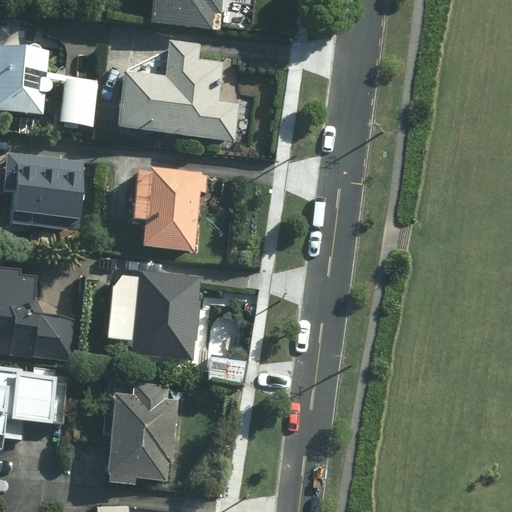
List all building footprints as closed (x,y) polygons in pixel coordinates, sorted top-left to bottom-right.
[(153,0),(152,27),(219,31),(220,0),(153,0)] [(119,76),(115,134),(233,143),(236,104),(218,102),(220,66),(198,65),(199,50),(167,47),(164,79),(119,76)] [(0,117),(42,119),(45,56),(0,53),(0,117)] [(96,82),(61,78),(56,125),(91,129),(96,82)] [(81,167),(10,164),(7,229),(79,232),(81,167)] [(204,193),(204,174),(146,171),(145,181),(127,180),(126,223),(142,223),(141,254),(192,256),(195,192),(204,193)] [(196,276),(119,273),(106,289),(104,343),(130,344),(129,364),(193,366),(196,276)] [(0,358),(70,362),(72,320),(49,318),(50,312),(32,311),(33,286),(0,284),(0,358)] [(243,367),(204,364),(202,384),(241,387),(243,367)] [(25,375),(0,374),(0,453),(2,453),(3,426),(66,428),(67,382),(55,382),(55,365),(26,365),(25,375)] [(131,395),(105,394),(101,485),(130,486),(131,482),(164,483),(165,469),(169,469),(172,402),(162,402),(163,388),(132,387),(131,395)]
